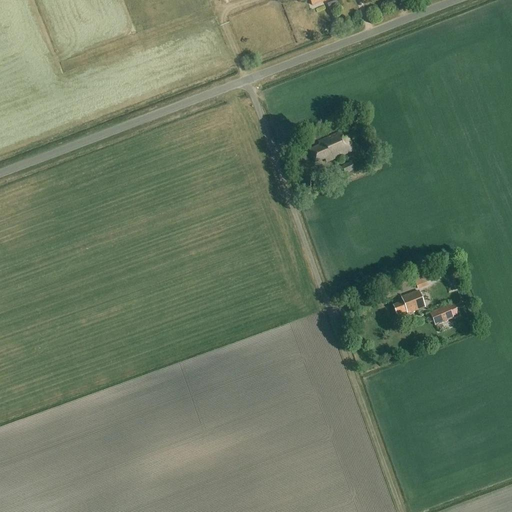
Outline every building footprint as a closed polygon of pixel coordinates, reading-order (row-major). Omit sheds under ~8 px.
[(338,1),(327,5),(329,11),(340,6),(338,1)] [(309,151),(315,164),(325,160),(326,163),(353,151),(347,138),(342,140),(340,134),(318,144),(319,146),(309,151)] [(341,168),(344,176),(354,172),(350,164),(341,168)] [(412,280),(417,291),(430,286),(426,275),(412,280)] [(397,315),(399,319),(406,317),(405,316),(424,308),(418,292),(401,299),(402,303),(393,307),(397,315)] [(447,306),(429,314),(435,327),(453,319),(447,306)]
